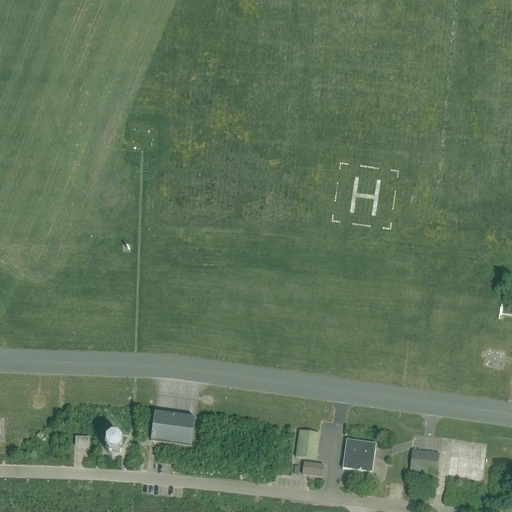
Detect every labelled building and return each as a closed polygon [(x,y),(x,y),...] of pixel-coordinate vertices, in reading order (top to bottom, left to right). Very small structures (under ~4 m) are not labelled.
[(191,447),(195,420),(154,414),(151,442),(191,447)] [(296,458),(316,461),(319,435),(300,432),(296,458)] [(108,453),(119,453),(120,438),(109,437),(108,453)] [(75,448),(87,449),(88,449),(88,440),(76,439),(75,448)] [(372,474),(375,447),(376,445),(346,441),(342,470),(372,474)] [(410,472),(437,475),(439,455),(412,452),(410,472)] [(304,464),(303,471),(302,476),(322,478),(323,466),(304,464)]
